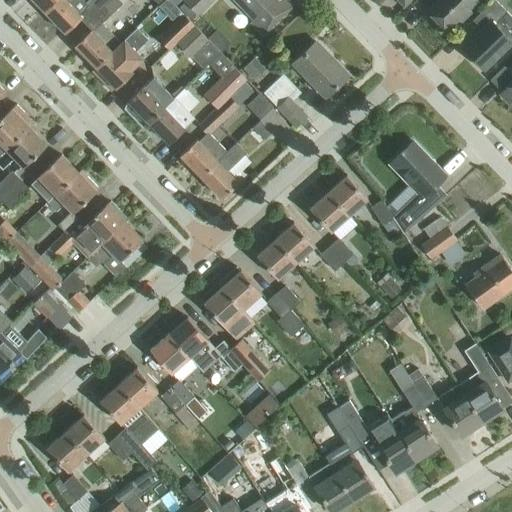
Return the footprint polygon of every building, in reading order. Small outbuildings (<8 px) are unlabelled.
[(33,0),(44,11),(55,0),(33,0)] [(55,0),(44,11),(65,32),(80,18),(81,17),(80,16),(88,9),(94,15),(109,0),(88,0),(85,3),(82,0),(55,0)] [(117,0),(109,0),(94,15),(100,22),(101,22),(102,23),(121,4),(117,0)] [(198,16),(214,0),(187,0),(180,7),(191,19),(196,14),(198,16)] [(236,0),(254,19),(251,21),(263,34),(277,19),(291,6),(286,0),(236,0)] [(437,0),(427,10),(447,30),(459,19),(461,22),(472,12),(469,9),(477,0),(437,0)] [(481,29),(462,47),(485,70),(499,56),(511,43),(511,42),(511,41),(511,40),(511,16),(507,12),(495,0),(493,0),(473,20),(481,29)] [(195,25),(184,15),(160,38),(169,48),(177,41),(178,42),(195,25)] [(91,29),(75,45),(96,67),(121,42),(102,23),(101,22),(100,22),(92,30),(91,29)] [(208,64),(221,52),(195,25),(178,42),(191,56),(204,69),(208,64)] [(111,91),(115,87),(116,88),(133,72),(131,70),(143,58),(135,50),(147,39),(136,28),(121,42),(96,67),(105,76),(100,80),(111,91)] [(293,63),(326,97),(349,76),(315,42),(293,63)] [(218,106),(244,81),(247,78),(221,52),(208,64),(222,78),(206,94),(218,106)] [(256,56),(244,68),(257,80),(268,68),(256,56)] [(511,64),(506,70),(503,67),(490,80),(511,102),(511,100),(511,64)] [(149,122),(174,97),(155,78),(146,86),(144,84),(128,100),(129,102),(126,109),(126,108),(125,109),(143,127),(149,122)] [(244,81),(218,106),(219,107),(208,118),(217,128),(254,91),(244,81)] [(169,143),(184,129),(186,128),(184,126),(193,118),(174,97),(149,122),(169,143)] [(278,108),(293,124),(296,126),(306,117),(288,98),(278,108)] [(0,154),(28,128),(34,122),(30,118),(28,121),(25,118),(25,113),(17,104),(2,118),(1,117),(0,118),(0,154)] [(260,120),(278,139),(290,128),(272,109),(260,120)] [(28,128),(0,154),(0,166),(2,169),(15,157),(23,166),(33,157),(34,158),(37,155),(36,154),(46,144),(45,143),(44,145),(28,128)] [(180,155),(201,176),(227,151),(209,132),(199,141),(197,139),(180,155)] [(423,198),(446,176),(432,161),(430,162),(413,144),(414,143),(413,141),(390,163),(423,198)] [(236,143),(227,151),(201,176),(222,198),(238,183),(228,171),(246,153),(236,143)] [(39,177),(31,184),(48,202),(56,195),(77,173),(61,157),(62,156),(62,155),(52,164),(51,163),(48,166),(49,167),(39,177)] [(12,170),(0,182),(0,197),(2,200),(22,180),(12,170)] [(56,211),(64,203),(73,212),(83,202),(84,203),(87,201),(86,200),(98,188),(87,177),(84,180),(81,177),(82,175),(79,172),(56,195),(47,202),(56,211)] [(368,198),(360,190),(347,175),(328,192),(349,215),(368,198)] [(22,180),(2,200),(11,209),(18,202),(31,190),(22,180)] [(349,215),(328,192),(310,208),(330,231),(349,215)] [(393,216),(394,218),(394,219),(401,228),(404,233),(429,211),(415,195),(393,216)] [(394,219),(394,218),(393,216),(382,199),(371,206),(382,224),(391,235),(401,228),(394,219)] [(88,228),(80,235),(88,244),(81,251),(87,258),(124,222),(118,216),(121,212),(110,201),(108,203),(98,213),(97,212),(94,215),(95,216),(85,225),(88,228)] [(431,239),(421,246),(430,258),(456,239),(439,216),(423,228),(431,239)] [(124,222),(87,258),(96,267),(111,252),(119,261),(142,239),(141,238),(140,239),(124,222)] [(315,246),(307,237),(294,222),(275,239),(296,262),(315,246)] [(17,232),(6,242),(20,257),(31,247),(17,232)] [(41,256),(30,268),(41,280),(53,269),(49,265),(52,263),(58,257),(59,257),(76,241),(67,232),(50,248),(41,256)] [(339,238),(331,245),(345,261),(353,254),(339,238)] [(296,262),(275,239),(257,255),(278,279),(296,262)] [(335,270),(345,261),(331,245),(320,254),(335,270)] [(466,285),(471,291),(482,308),(511,286),(511,270),(501,255),(474,274),(476,277),(466,285)] [(230,274),(221,282),(223,285),(222,286),(243,310),(262,293),(241,270),(232,277),(230,274)] [(66,277),(55,288),(67,301),(78,291),(84,284),(72,271),(66,277)] [(437,287),(430,276),(419,284),(426,295),(437,287)] [(300,302),(285,285),(276,294),(291,310),(300,302)] [(255,323),(243,310),(222,286),(214,293),(211,290),(202,297),(206,301),(203,303),(236,339),(255,323)] [(52,291),(50,288),(33,304),(47,318),(64,303),(52,291)] [(78,291),(67,301),(78,312),(89,302),(78,291)] [(304,325),(291,310),(276,294),(267,302),(281,317),(277,321),(291,337),(304,325)] [(0,310),(0,336),(10,326),(13,323),(0,310)] [(215,348),(187,317),(179,324),(176,321),(167,329),(170,332),(169,333),(190,357),(203,372),(221,356),(235,372),(244,364),(231,349),(223,340),(215,348)] [(27,341),(10,326),(0,336),(0,372),(19,352),(27,358),(46,337),(38,329),(27,341)] [(311,338),(305,332),(298,339),(303,345),(311,338)] [(190,357),(169,333),(150,350),(171,374),(190,357)] [(270,371),(242,339),(231,349),(244,364),(259,381),(270,371)] [(511,378),(511,341),(510,339),(489,352),(508,381),(511,378)] [(476,344),(465,351),(475,366),(486,359),(476,344)] [(489,364),(458,384),(481,421),(493,413),(494,414),(503,408),(486,382),(496,376),(489,364)] [(158,390),(150,382),(137,367),(119,384),(139,407),(158,390)] [(413,383),(427,405),(437,398),(461,435),(470,429),(469,428),(481,421),(458,384),(437,397),(418,368),(408,375),(413,383)] [(179,380),(169,388),(184,405),(187,408),(196,417),(198,416),(205,409),(198,400),(179,380)] [(412,404),(390,418),(415,458),(428,450),(428,451),(437,446),(418,416),(419,416),(416,412),(427,405),(413,383),(408,387),(403,390),(412,404)] [(159,428),(139,407),(119,384),(100,400),(121,423),(122,422),(126,427),(117,435),(132,452),(142,464),(151,455),(141,444),(159,428)] [(169,388),(161,396),(182,420),(191,430),(200,422),(196,417),(187,408),(184,405),(169,388)] [(403,466),(415,458),(390,418),(369,431),(349,400),(339,406),(350,424),(364,445),(373,439),(378,447),(379,446),(395,472),(404,467),(403,466)] [(84,414),(65,431),(86,454),(105,438),(84,414)] [(364,445),(350,424),(339,431),(353,452),(364,445)] [(68,471),(86,454),(65,431),(47,448),(68,471)] [(123,461),(132,452),(117,435),(108,444),(123,461)] [(300,487),(286,465),(278,452),(261,463),(269,477),(276,473),(289,493),(300,487)] [(310,480),(315,486),(331,511),(333,511),(340,507),(340,506),(352,499),(336,473),(330,463),(309,476),(297,458),(286,465),(300,487),(310,480)] [(374,486),(363,469),(357,460),(336,473),(352,499),(364,491),(365,492),(374,486)] [(160,479),(152,468),(133,482),(141,493),(160,479)] [(78,500),(87,491),(73,475),(63,483),(78,500)] [(219,503),(210,492),(183,511),(215,511),(222,507),(219,503)] [(141,511),(146,509),(134,493),(106,511),(141,511)] [(300,511),(295,503),(280,511),(300,511)]
